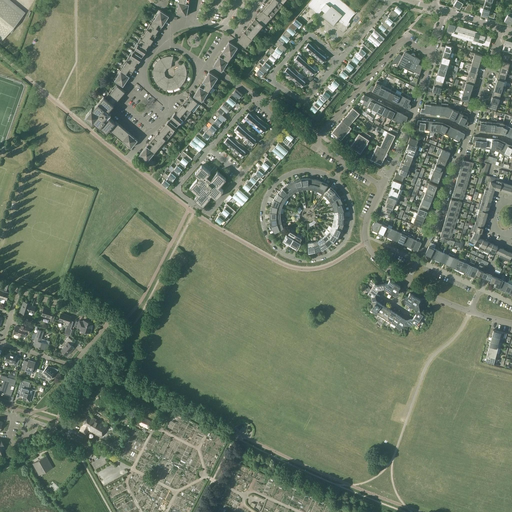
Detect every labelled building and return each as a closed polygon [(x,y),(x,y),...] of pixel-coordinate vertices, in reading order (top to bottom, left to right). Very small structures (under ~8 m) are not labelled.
[(0,0),(0,39),(2,41),(25,12),(8,0),(0,0)] [(277,0),(272,0),(271,2),(276,7),(279,9),(282,4),(277,0)] [(356,13),(340,0),(311,0),(307,5),(318,14),(322,9),(325,12),(322,16),(333,25),(337,20),(347,27),(350,23),(349,22),(349,20),(351,18),(352,16),(353,15),(354,14),(356,13)] [(456,0),(453,5),(454,5),(456,7),(459,8),(461,6),(465,8),(465,9),(464,10),(470,12),(473,4),(468,3),(466,7),(462,4),(464,0),(456,0)] [(276,7),(271,2),(268,5),(267,4),(266,5),(275,13),(279,9),(276,7)] [(490,8),(491,6),(484,4),(481,14),(494,18),(495,13),(489,11),(490,8)] [(266,5),(265,7),(265,8),(263,11),(271,18),(275,13),(266,5)] [(390,12),(399,20),(402,17),(399,13),(402,10),(400,8),(401,7),(397,6),(393,11),(392,10),(390,12)] [(160,10),(157,15),(166,21),(169,16),(160,10)] [(271,18),(263,11),(261,13),(260,13),(259,14),(267,22),(271,18)] [(390,24),(393,21),(397,23),(399,20),(390,12),(388,15),(389,15),(387,17),(385,20),(390,24)] [(259,14),(257,16),(258,17),(256,19),(263,25),(263,26),(264,27),(267,22),(259,14)] [(163,25),(166,21),(157,15),(154,19),(154,20),(163,25)] [(251,23),(259,30),(263,26),(263,25),(256,19),(255,18),(255,19),(255,20),(253,22),(253,21),(251,23)] [(296,18),(290,26),(294,30),(295,30),(297,26),(299,28),(300,26),(302,28),(304,25),(296,18)] [(160,30),(163,25),(154,20),(154,19),(153,19),(150,24),(160,30)] [(382,30),(384,31),(387,28),(391,30),(393,27),(390,24),(385,20),(384,19),(382,22),(383,23),(379,28),(382,30)] [(248,27),(247,27),(255,34),(259,30),(251,23),(250,25),(251,25),(249,28),(248,27)] [(446,32),(452,34),(454,25),(449,23),(446,32)] [(158,32),(160,30),(150,24),(147,28),(156,34),(157,32),(158,32)] [(298,33),(295,30),(294,30),(290,26),(283,33),(288,37),(291,34),(293,35),(294,33),(296,35),(298,33)] [(255,34),(247,27),(248,28),(246,31),(245,30),(244,32),(252,38),(255,34)] [(157,35),(156,34),(147,28),(143,34),(144,34),(145,34),(153,40),(157,35)] [(367,39),(368,38),(373,41),(380,34),(380,33),(375,29),(371,34),(369,32),(369,31),(365,38),(367,39)] [(373,41),(376,44),(378,45),(387,34),(384,31),(382,30),(380,33),(380,34),(373,41)] [(244,32),(242,33),(243,34),(241,37),(249,44),(253,39),(252,39),(252,38),(244,32)] [(292,40),(288,37),(283,33),(277,40),(282,44),(285,41),(286,42),(288,41),(290,42),(292,40)] [(150,44),(153,40),(145,34),(144,34),(142,39),(150,44)] [(491,36),(485,34),(483,43),(488,45),(491,36)] [(249,44),(241,37),(239,39),(238,39),(236,41),(237,41),(237,42),(245,48),(249,44)] [(149,46),(150,44),(142,39),(141,38),(137,43),(138,44),(138,43),(146,49),(146,48),(148,46),(149,46)] [(278,47),(275,50),(279,54),(280,54),(284,50),(287,48),(282,44),(277,40),(275,43),(278,47)] [(502,49),(508,51),(511,42),(505,40),(502,49)] [(226,46),(235,52),(238,47),(229,41),(226,46)] [(147,49),(146,48),(146,49),(138,43),(138,44),(135,49),(144,54),(147,49)] [(304,47),(313,55),(319,48),(315,44),(312,46),(308,43),(305,44),(305,47),(304,47)] [(445,47),(444,50),(451,52),(453,47),(442,43),(441,45),(445,47)] [(363,56),(366,53),(370,55),(372,52),(363,44),(361,46),(362,47),(358,52),(363,56)] [(226,46),(223,51),(231,57),(231,56),(235,52),(226,46)] [(281,55),(280,54),(279,54),(275,50),(271,47),(269,50),(272,54),(269,57),(268,57),(273,62),(273,61),(277,57),(278,58),(281,55)] [(319,48),(313,55),(322,62),(323,62),(326,62),(325,59),(326,58),(322,54),(324,52),(319,48)] [(451,52),(444,50),(442,56),(450,58),(450,57),(451,52)] [(138,61),(138,62),(139,62),(142,57),(133,51),(130,56),(138,61)] [(233,57),(231,56),(231,57),(223,51),(220,56),(228,61),(228,62),(229,62),(233,57)] [(356,63),(357,63),(360,60),(364,62),(366,59),(363,56),(358,52),(357,51),(355,54),(356,54),(352,59),(356,63)] [(404,53),(402,56),(399,54),(391,63),(392,64),(393,64),(394,64),(396,63),(397,64),(398,64),(404,67),(410,54),(407,52),(406,52),(405,52),(405,53),(404,53)] [(474,55),(473,59),(480,61),(481,58),(485,59),(485,58),(486,56),(474,53),(471,52),(470,54),(474,55)] [(412,54),(411,54),(410,54),(404,67),(409,69),(415,56),(414,56),(415,55),(415,54),(414,53),(413,53),(412,53),(412,54)] [(265,61),(262,64),(267,69),(271,64),(272,65),(274,62),(273,61),(273,62),(268,57),(269,57),(265,54),(262,57),(265,61)] [(136,64),(138,62),(138,61),(130,56),(129,55),(126,60),(127,61),(136,67),(137,65),(136,64)] [(303,67),(309,60),(304,56),(302,58),(298,55),(297,56),(294,56),(295,59),(294,60),(303,67)] [(162,58),(160,59),(166,68),(171,67),(173,57),(171,56),(169,56),(166,57),(164,57),(162,58)] [(220,56),(216,60),(225,66),(228,62),(228,61),(220,56)] [(418,58),(415,56),(409,69),(414,72),(415,72),(415,73),(416,75),(417,75),(417,76),(419,77),(422,65),(418,64),(419,61),(419,60),(419,59),(419,58),(418,58)] [(349,61),(350,61),(346,66),(350,70),(351,70),(353,67),(357,69),(360,66),(357,63),(356,63),(352,59),(351,58),(349,61)] [(164,72),(166,68),(160,59),(159,60),(157,62),(156,64),(155,65),(154,68),(153,70),(164,72)] [(222,71),(225,66),(216,60),(213,66),(222,71)] [(309,60),(303,67),(312,75),(312,74),(315,74),(315,71),(316,70),(311,66),(314,64),(309,60)] [(502,64),(501,67),(508,69),(510,63),(498,60),(498,62),(497,62),(502,64)] [(133,71),(136,67),(127,61),(124,65),(124,66),(133,71)] [(268,69),(267,69),(262,64),(259,61),(256,65),(259,68),(256,72),(263,78),(267,74),(265,73),(268,69)] [(446,70),(448,64),(441,62),(439,68),(446,70)] [(175,74),(186,76),(187,74),(187,72),(186,70),(186,68),(185,65),(184,63),(175,70),(175,74)] [(130,76),(133,71),(124,66),(124,65),(123,65),(120,70),(121,71),(121,70),(130,76)] [(354,73),(351,70),(350,70),(346,66),(345,65),(343,68),(343,69),(339,73),(337,75),(343,78),(344,77),(344,78),(347,74),(351,76),(354,73)] [(299,72),(294,68),(292,71),(288,67),(287,68),(284,68),(284,71),(284,72),(292,79),(299,72)] [(506,75),(507,74),(508,69),(501,67),(499,73),(506,75)] [(450,71),(446,70),(439,68),(437,73),(445,76),(448,77),(450,71)] [(118,75),(126,81),(130,76),(121,70),(121,71),(118,75)] [(164,72),(153,70),(153,72),(153,74),(153,76),(154,78),(154,80),(156,83),(165,76),(164,72)] [(206,76),(215,82),(218,77),(209,71),(206,76)] [(299,72),(292,79),(301,87),(302,86),(305,86),(305,83),(305,82),(301,79),(303,76),(299,72)] [(175,74),(173,78),(179,87),(181,86),(183,84),(184,82),(185,81),(186,78),(186,76),(175,74)] [(123,86),(126,81),(118,75),(114,80),(123,86)] [(169,79),(165,76),(156,83),(158,85),(159,86),(160,87),(162,88),(164,89),(167,90),(169,79)] [(206,76),(203,81),(212,87),(215,82),(206,76)] [(169,79),(167,90),(168,90),(170,90),(172,90),(174,90),(177,89),(179,87),(173,78),(169,79)] [(327,86),(337,94),(339,91),(336,87),(339,83),(334,79),(330,84),(329,83),(327,86)] [(369,89),(377,93),(381,85),(382,83),(377,80),(376,82),(374,86),(372,85),(369,89)] [(213,87),(212,87),(203,81),(200,86),(209,92),(208,92),(209,93),(213,87)] [(505,88),(506,86),(503,86),(503,87),(495,84),(494,90),(501,92),(501,93),(503,93),(505,88)] [(117,85),(113,89),(121,96),(125,92),(117,85)] [(386,87),(381,85),(377,93),(382,96),(386,87)] [(428,90),(440,93),(441,87),(434,85),(433,88),(429,87),(428,88),(429,88),(428,90)] [(200,86),(197,91),(205,96),(208,92),(209,92),(200,86)] [(327,98),(330,95),(334,97),(337,94),(327,86),(325,88),(326,89),(322,94),(327,98)] [(382,96),(387,98),(391,90),(386,87),(382,96)] [(392,87),(391,90),(387,98),(392,100),(397,90),(392,87)] [(118,100),(121,96),(113,89),(110,94),(118,100)] [(230,96),(235,100),(237,97),(239,98),(240,97),(242,98),(244,96),(236,89),(230,96)] [(397,103),(401,95),(402,92),(397,90),(392,100),(397,103)] [(202,101),(205,96),(197,91),(193,96),(202,101)] [(402,92),(401,95),(397,103),(402,105),(406,97),(407,95),(402,92)] [(109,93),(105,97),(113,104),(115,102),(116,102),(118,100),(110,94),(109,93)] [(321,105),(324,102),(328,104),(330,101),(327,98),(322,94),(321,93),(319,96),(320,96),(316,101),(321,105)] [(469,99),(470,95),(463,93),(461,99),(472,103),(473,101),(473,100),(469,99)] [(362,104),(367,106),(372,98),(364,95),(364,94),(360,98),(361,99),(361,98),(364,100),(362,104)] [(186,99),(195,107),(199,103),(190,95),(186,99)] [(407,95),(406,97),(402,105),(409,109),(410,110),(411,104),(411,105),(408,104),(412,97),(407,95)] [(94,121),(100,127),(107,132),(109,129),(115,122),(109,117),(110,115),(110,113),(108,111),(114,105),(113,104),(105,97),(104,96),(98,103),(93,109),(92,108),(85,116),(93,122),(94,121)] [(230,96),(223,103),(228,107),(231,104),(233,105),(234,104),(236,106),(238,103),(235,100),(230,96)] [(376,101),(372,98),(367,106),(372,109),(376,101)] [(182,104),(183,105),(191,111),(195,107),(186,99),(182,104)] [(316,101),(315,100),(313,103),(314,104),(310,108),(314,113),(318,109),(322,111),(324,108),(321,105),(316,101)] [(377,111),(381,103),(376,101),(372,109),(377,111)] [(496,110),(498,104),(490,102),(489,105),(485,104),(485,106),(496,110)] [(223,103),(217,110),(222,114),(225,111),(226,113),(228,111),(230,113),(232,110),(228,107),(223,103)] [(386,105),(381,103),(377,111),(376,113),(381,116),(382,113),(386,105)] [(429,114),(430,104),(425,104),(424,108),(422,108),(420,113),(420,112),(429,114)] [(183,105),(182,106),(181,107),(180,107),(179,108),(187,116),(191,111),(183,105)] [(390,108),(386,105),(382,113),(386,116),(390,108)] [(447,106),(445,115),(449,117),(453,109),(447,106)] [(178,111),(176,113),(183,119),(183,120),(187,116),(179,108),(177,110),(178,111)] [(353,108),(349,112),(356,117),(359,113),(353,108)] [(395,110),(390,108),(386,116),(391,118),(395,110)] [(453,109),(449,117),(454,120),(458,112),(453,109)] [(215,120),(220,125),(224,120),(224,121),(227,118),(222,114),(217,110),(215,113),(218,117),(215,120)] [(391,118),(396,121),(400,113),(395,110),(391,118)] [(179,124),(183,120),(183,119),(176,113),(175,112),(171,117),(179,124)] [(352,121),(356,117),(349,112),(346,116),(352,121)] [(458,112),(454,120),(459,122),(463,114),(458,112)] [(459,122),(467,126),(466,127),(467,127),(468,121),(468,122),(466,121),(468,117),(469,114),(464,112),(463,114),(459,122)] [(260,118),(255,114),(253,116),(248,113),(245,114),(245,117),(253,125),(260,118)] [(407,116),(400,113),(396,121),(401,123),(403,120),(406,121),(408,116),(407,116)] [(346,116),(342,120),(347,124),(349,125),(352,121),(346,116)] [(221,125),(220,125),(215,120),(211,117),(209,121),(211,124),(209,128),(213,132),(214,132),(217,127),(218,128),(221,125)] [(260,118),(253,125),(262,132),(263,132),(266,132),(266,129),(266,128),(262,124),(264,122),(260,118)] [(165,124),(166,125),(173,131),(177,126),(169,119),(165,124)] [(419,129),(425,129),(426,121),(418,120),(418,119),(417,125),(417,124),(420,125),(419,129)] [(337,136),(347,124),(342,120),(332,132),(337,136)] [(476,129),(485,130),(486,121),(480,120),(480,125),(477,124),(476,129)] [(115,121),(115,122),(109,129),(113,133),(120,125),(115,121)] [(448,125),(443,123),(440,131),(444,133),(448,125)] [(503,123),(500,132),(504,134),(508,126),(503,123)] [(351,128),(349,125),(347,124),(337,136),(341,140),(340,140),(341,140),(351,128)] [(113,133),(118,136),(125,129),(120,125),(113,133)] [(163,127),(162,128),(170,136),(174,131),(173,131),(166,125),(164,127),(163,127)] [(214,132),(213,132),(209,128),(205,125),(202,128),(205,131),(203,135),(204,136),(207,139),(211,134),(212,135),(214,132)] [(243,137),(249,130),(245,126),(242,128),(238,125),(238,126),(235,126),(235,129),(234,130),(243,137)] [(444,133),(449,136),(453,128),(448,125),(444,133)] [(161,131),(159,133),(166,139),(165,140),(166,141),(170,136),(162,128),(160,130),(161,131)] [(449,136),(454,138),(458,130),(453,128),(449,136)] [(118,136),(122,140),(129,132),(125,129),(118,136)] [(254,134),(249,130),(243,137),(246,139),(243,142),(245,144),(248,141),(252,145),(252,144),(255,144),(255,141),(256,140),(252,136),(254,134)] [(286,143),(291,147),(293,144),(291,141),(294,137),(293,137),(296,134),(290,130),(288,132),(289,133),(285,138),(284,137),(282,139),(286,143)] [(464,133),(458,130),(454,138),(459,141),(461,137),(463,138),(465,133),(464,133)] [(385,136),(393,140),(394,137),(393,137),(394,135),(387,131),(385,136)] [(122,140),(126,144),(133,136),(129,132),(122,140)] [(159,133),(158,132),(154,137),(162,144),(162,143),(165,140),(166,139),(159,133)] [(201,139),(204,136),(203,135),(202,135),(199,132),(190,143),(194,147),(201,139)] [(351,147),(355,150),(364,137),(359,133),(350,147),(351,147)] [(138,140),(133,136),(126,144),(131,148),(138,140)] [(390,145),(393,140),(385,136),(382,141),(390,145)] [(474,148),(480,148),(480,146),(481,137),(474,136),(472,141),(475,141),(475,145),(474,148)] [(154,137),(150,141),(159,149),(163,144),(162,143),(162,144),(154,137)] [(233,149),(239,142),(234,138),(232,141),(228,137),(227,138),(224,138),(224,141),(224,142),(233,149)] [(369,140),(364,137),(355,150),(360,153),(369,140)] [(410,139),(409,139),(408,142),(409,142),(416,145),(418,140),(416,139),(411,137),(410,139)] [(206,143),(201,139),(194,147),(199,151),(206,143)] [(499,152),(500,149),(504,142),(498,139),(496,147),(495,150),(499,152)] [(155,153),(159,149),(150,141),(147,146),(155,152),(154,153),(155,153)] [(380,146),(382,147),(388,150),(390,145),(382,141),(380,146)] [(239,142),(233,149),(242,157),(242,156),(245,156),(245,153),(245,152),(241,149),(244,146),(239,142)] [(279,142),(275,146),(273,145),(273,144),(269,151),(271,152),(272,150),(277,154),(284,146),(283,146),(279,142)] [(417,145),(416,145),(409,142),(407,147),(415,150),(417,151),(418,151),(420,146),(417,145)] [(508,144),(504,142),(500,149),(499,152),(503,155),(508,144)] [(284,146),(277,154),(282,158),(291,147),(286,143),(284,146)] [(511,145),(508,144),(503,155),(509,157),(509,154),(510,154),(511,149),(511,145)] [(375,161),(376,160),(382,147),(380,146),(377,145),(370,159),(371,159),(375,161)] [(147,146),(143,150),(151,157),(154,153),(155,152),(147,146)] [(388,150),(382,147),(376,160),(375,161),(381,164),(388,150)] [(415,150),(407,147),(405,152),(413,155),(415,156),(417,151),(415,150)] [(442,149),(440,154),(448,157),(449,154),(448,154),(449,152),(442,149)] [(147,161),(151,157),(143,150),(139,154),(147,161)] [(183,157),(180,161),(185,165),(189,160),(190,161),(192,158),(183,151),(180,154),(183,157)] [(201,154),(198,152),(192,159),(195,161),(201,154)] [(405,152),(403,157),(411,160),(413,161),(414,159),(412,158),(413,155),(405,152)] [(440,154),(438,159),(446,162),(448,157),(440,154)] [(265,160),(261,165),(262,165),(261,165),(266,169),(269,166),(273,168),(276,165),(266,157),(264,160),(265,160)] [(409,165),(411,160),(403,157),(401,162),(409,165)] [(186,166),(185,165),(180,161),(177,158),(174,161),(177,165),(174,168),(181,173),(181,174),(184,171),(181,169),(183,167),(184,168),(186,166)] [(438,159),(436,164),(444,167),(446,162),(438,159)] [(463,160),(461,165),(472,168),(474,163),(463,160)] [(401,162),(399,167),(407,171),(407,170),(409,165),(401,162)] [(442,172),(444,167),(436,164),(434,163),(432,168),(442,172)] [(262,165),(261,165),(260,164),(258,167),(259,168),(255,172),(260,176),(263,173),(267,175),(270,172),(266,169),(261,165),(262,165)] [(171,172),(168,175),(173,179),(174,180),(174,181),(181,173),(174,168),(171,165),(168,168),(171,172)] [(202,165),(195,173),(199,177),(197,179),(190,187),(198,194),(194,198),(203,206),(210,197),(211,195),(216,199),(223,190),(219,187),(226,179),(218,171),(213,177),(210,175),(209,174),(211,172),(202,165)] [(461,165),(460,170),(471,173),(472,168),(461,165)] [(399,167),(397,172),(404,175),(405,176),(407,176),(409,171),(407,170),(407,171),(399,167)] [(432,174),(440,177),(442,172),(432,168),(430,173),(432,174)] [(458,175),(469,178),(471,173),(460,170),(458,175)] [(264,179),(260,176),(255,172),(254,171),(252,174),(253,175),(249,179),(249,180),(254,184),(257,180),(261,182),(264,179)] [(174,180),(173,179),(168,175),(165,172),(162,175),(165,179),(162,183),(167,187),(171,182),(172,183),(174,180)] [(402,180),(404,175),(397,172),(396,172),(395,175),(396,175),(395,177),(402,180)] [(439,181),(440,177),(432,174),(430,179),(437,182),(438,180),(439,181)] [(458,175),(457,180),(468,184),(469,178),(458,175)] [(494,191),(494,189),(496,182),(497,178),(490,176),(487,185),(486,185),(485,188),(486,188),(488,189),(488,190),(494,191)] [(494,189),(500,190),(503,179),(497,178),(496,182),(494,189)] [(249,179),(248,179),(246,181),(247,182),(243,187),(246,190),(248,191),(248,190),(248,191),(251,187),(255,190),(257,187),(254,184),(249,180),(249,179)] [(301,179),(294,181),(298,191),(298,190),(303,189),(301,179)] [(315,179),(313,189),(313,190),(318,191),(322,181),(315,179)] [(503,179),(500,190),(505,192),(508,181),(503,179)] [(457,180),(455,185),(466,189),(468,184),(457,180)] [(298,191),(294,181),(288,184),(293,193),(298,191)] [(328,185),(322,181),(318,191),(322,193),(328,185)] [(427,188),(435,191),(436,188),(435,187),(436,185),(431,183),(429,182),(429,183),(427,182),(426,182),(424,187),(427,188)] [(288,184),(283,188),(289,196),(293,193),(288,184)] [(455,185),(454,191),(465,194),(466,189),(455,185)] [(400,189),(399,188),(392,186),(390,191),(398,194),(400,189)] [(324,195),(328,198),(336,191),(331,187),(324,195)] [(278,193),(286,199),(289,196),(283,188),(282,188),(278,193)] [(427,188),(425,193),(433,196),(435,191),(427,188)] [(230,194),(226,199),(224,201),(226,203),(228,201),(232,197),(237,201),(244,193),(239,189),(232,197),(230,194)] [(246,190),(244,193),(237,201),(241,204),(242,205),(251,194),(248,191),(248,190),(248,191),(246,190)] [(336,191),(328,198),(330,202),(331,202),(340,197),(336,191)] [(396,199),(398,194),(390,191),(388,196),(396,199)] [(463,199),(465,194),(454,191),(452,196),(463,199)] [(431,201),(433,196),(425,193),(423,192),(421,197),(423,197),(431,201)] [(274,199),(283,204),(286,199),(278,193),(274,199)] [(492,196),(484,194),(482,193),(480,198),(482,199),(491,201),(492,196)] [(331,202),(333,207),(343,204),(342,203),(340,197),(331,202)] [(423,197),(421,203),(429,206),(431,201),(423,197)] [(481,204),(489,207),(491,201),(482,199),(480,198),(479,204),(481,204)] [(271,205),(282,208),(283,204),(274,199),(271,205)] [(462,202),(451,199),(450,204),(460,208),(462,202)] [(394,204),(386,201),(384,206),(391,209),(394,210),(396,205),(394,204)] [(427,211),(429,206),(421,203),(419,208),(427,211)] [(225,207),(222,212),(221,212),(226,216),(229,212),(233,215),(236,212),(227,204),(225,206),(225,207)] [(343,204),(333,207),(334,212),(344,210),(343,204)] [(450,204),(448,210),(459,213),(460,208),(450,204)] [(477,209),(479,209),(488,212),(489,207),(481,204),(479,204),(477,209)] [(271,205),(270,212),(281,213),(282,208),(271,205)] [(389,214),(391,209),(384,206),(383,205),(382,209),(383,209),(382,211),(389,214)] [(425,216),(427,211),(419,208),(417,213),(425,216)] [(478,214),(486,217),(488,212),(479,209),(477,209),(476,214),(478,214)] [(448,210),(447,215),(457,218),(459,213),(448,210)] [(230,219),(226,216),(221,212),(222,212),(221,211),(218,213),(219,214),(215,219),(220,223),(223,220),(227,222),(230,219)] [(417,213),(415,218),(423,221),(425,216),(417,213)] [(476,220),(485,222),(486,217),(478,214),(476,214),(474,219),(476,220)] [(456,223),(457,218),(447,215),(445,220),(456,223)] [(423,221),(415,218),(413,223),(420,226),(421,224),(422,224),(423,221)] [(445,220),(443,225),(454,228),(456,223),(445,220)] [(341,231),(343,224),(333,222),(332,226),(332,227),(341,231)] [(373,230),(378,232),(382,224),(376,222),(375,222),(374,222),(374,223),(373,223),(373,224),(372,225),(372,227),(372,228),(372,229),(373,229),(373,230)] [(383,222),(382,224),(378,232),(383,235),(387,226),(388,224),(383,222)] [(274,233),(283,228),(281,223),(271,226),(274,233)] [(473,230),(475,231),(480,233),(481,233),(483,227),(475,225),(473,224),(471,230),(473,230)] [(443,225),(442,230),(453,233),(454,228),(443,225)] [(383,235),(388,237),(392,229),(387,226),(383,235)] [(329,231),(338,237),(341,231),(332,227),(329,231)] [(396,231),(392,229),(388,237),(393,239),(396,231)] [(451,239),(453,233),(442,230),(440,236),(451,239)] [(284,241),(290,245),(296,235),(290,231),(287,235),(286,234),(285,237),(286,237),(284,241)] [(333,242),(338,237),(329,231),(326,235),(333,242)] [(398,241),(401,233),(396,231),(393,239),(398,241)] [(402,231),(401,233),(398,241),(403,244),(407,233),(402,231)] [(480,233),(475,231),(472,237),(469,236),(468,242),(474,245),(478,237),(480,233)] [(407,233),(403,244),(408,246),(411,238),(412,236),(407,233)] [(302,239),(296,235),(290,245),(296,248),(298,245),(299,245),(301,243),(300,242),(302,239)] [(322,238),(328,247),(333,242),(326,235),(322,238)] [(408,246),(412,248),(416,240),(417,237),(416,237),(415,239),(411,238),(408,246)] [(416,240),(412,248),(418,250),(421,242),(419,241),(420,238),(417,237),(416,240)] [(474,245),(480,247),(483,239),(478,237),(474,245)] [(318,240),(317,240),(322,250),(328,247),(322,238),(318,240)] [(480,247),(484,249),(484,250),(488,242),(483,239),(480,247)] [(322,250),(317,240),(313,242),(315,252),(322,250)] [(488,253),(493,244),(488,242),(484,250),(484,249),(483,251),(488,253)] [(425,254),(430,256),(434,248),(436,245),(433,243),(431,247),(429,246),(425,254)] [(493,244),(488,253),(493,256),(495,252),(498,246),(493,244)] [(430,256),(435,259),(439,250),(434,248),(430,256)] [(508,251),(503,248),(500,254),(499,256),(504,259),(508,251)] [(435,259),(440,261),(444,253),(439,250),(435,259)] [(449,255),(444,253),(440,261),(445,263),(449,255)] [(449,255),(445,263),(450,265),(454,257),(455,256),(449,253),(449,255)] [(460,256),(459,260),(455,268),(460,270),(463,262),(465,259),(465,258),(460,256)] [(454,257),(450,265),(455,268),(459,260),(454,257)] [(465,259),(463,262),(460,270),(465,272),(468,264),(465,263),(467,260),(465,259)] [(470,262),(468,264),(465,272),(470,275),(473,266),(475,264),(470,262)] [(480,265),(478,268),(478,269),(476,273),(476,274),(485,278),(486,279),(488,273),(484,271),(485,267),(480,265)] [(478,269),(478,268),(473,266),(470,275),(475,277),(476,274),(476,273),(478,269)] [(487,278),(495,282),(496,283),(498,278),(500,274),(494,272),(493,275),(488,273),(486,279),(487,278)] [(496,283),(495,282),(494,286),(496,287),(499,288),(503,280),(504,277),(502,276),(501,279),(500,279),(498,278),(496,283)] [(501,289),(504,291),(508,282),(505,281),(506,278),(504,277),(503,280),(499,288),(501,289)] [(388,283),(383,284),(384,288),(390,292),(395,283),(390,280),(388,283)] [(0,297),(7,300),(9,293),(5,291),(6,288),(2,287),(3,283),(0,282),(0,297)] [(375,283),(371,289),(377,292),(378,290),(384,288),(383,284),(377,285),(376,284),(375,283)] [(395,283),(390,292),(395,295),(399,294),(398,290),(400,287),(395,283)] [(377,292),(371,289),(368,294),(371,296),(372,301),(376,301),(375,295),(377,292)] [(410,305),(415,296),(410,293),(408,296),(404,297),(404,301),(410,305)] [(415,296),(410,305),(415,308),(419,307),(418,303),(420,300),(415,296)] [(31,304),(24,301),(20,312),(28,314),(29,312),(33,313),(35,307),(31,305),(31,304)] [(376,312),(381,304),(376,301),(372,301),(373,306),(371,309),(376,312)] [(381,316),(386,308),(381,304),(376,312),(381,316)] [(49,309),(44,307),(41,316),(51,319),(50,322),(53,323),(55,316),(52,316),(54,311),(49,309)] [(415,308),(415,310),(416,314),(414,317),(420,320),(423,315),(420,313),(419,307),(415,308)] [(386,319),(392,311),(386,308),(381,316),(377,322),(382,325),(386,319)] [(392,311),(386,319),(391,322),(397,314),(392,311)] [(66,314),(61,313),(59,321),(68,323),(64,334),(70,336),(72,329),(71,329),(73,321),(70,320),(71,316),(66,315),(66,314)] [(397,314),(391,322),(396,326),(402,317),(397,314)] [(402,317),(396,326),(401,329),(403,326),(408,325),(407,320),(402,317)] [(420,320),(414,317),(413,319),(407,320),(408,325),(414,324),(416,325),(420,320)] [(75,325),(77,326),(77,327),(81,329),(80,330),(83,330),(83,333),(86,334),(88,332),(90,333),(93,323),(87,321),(87,323),(79,320),(79,322),(76,321),(75,325)] [(21,324),(20,327),(16,326),(13,334),(14,334),(14,336),(14,338),(17,338),(18,338),(19,335),(23,337),(25,332),(28,333),(30,327),(21,324)] [(35,340),(33,345),(47,350),(49,344),(42,342),(41,340),(44,332),(38,330),(37,334),(33,332),(31,339),(35,340)] [(492,335),(491,340),(499,343),(502,343),(503,338),(501,337),(492,335)] [(72,346),(75,342),(68,337),(65,341),(67,343),(61,350),(67,355),(74,347),(72,346)] [(502,343),(499,343),(491,340),(489,345),(498,348),(500,348),(502,343)] [(17,366),(19,359),(16,358),(17,356),(7,353),(5,361),(13,364),(13,365),(17,366)] [(495,359),(495,358),(487,356),(485,361),(496,364),(497,359),(495,359)] [(24,360),(22,368),(32,372),(32,371),(35,372),(38,364),(35,363),(35,362),(29,360),(28,361),(24,360)] [(44,370),(40,369),(37,376),(46,379),(47,378),(50,380),(59,369),(52,367),(51,369),(48,366),(44,370)] [(7,377),(1,375),(0,377),(0,379),(4,380),(2,387),(0,385),(0,392),(2,393),(4,393),(4,394),(11,396),(13,390),(11,389),(12,386),(14,386),(16,380),(9,377),(9,378),(7,377)] [(22,379),(19,388),(22,389),(20,394),(23,395),(22,399),(25,400),(30,402),(30,400),(32,394),(33,391),(29,389),(27,388),(27,386),(29,387),(30,382),(22,379)] [(89,415),(80,430),(86,434),(88,430),(101,437),(107,426),(89,415)] [(140,424),(151,430),(153,428),(154,426),(155,423),(144,418),(141,419),(139,422),(140,424)] [(46,456),(33,463),(39,475),(53,468),(46,456)]
